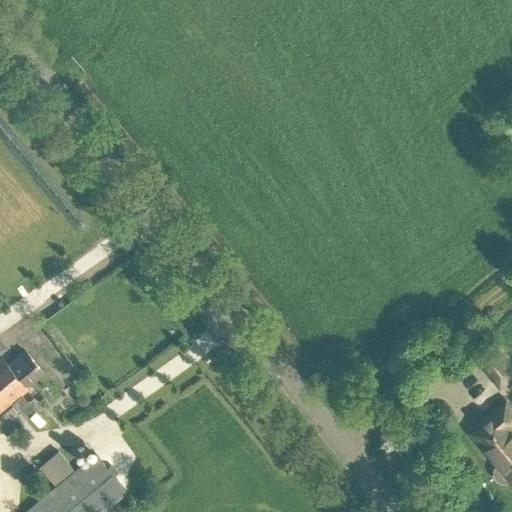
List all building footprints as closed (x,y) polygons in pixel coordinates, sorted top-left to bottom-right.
[(74,371),(66,361),(96,337),(89,328),(74,310),(37,341),(52,360),(50,362),(64,379),(74,371)] [(209,329),(183,341),(189,355),(215,342),(209,329)] [(507,381),(511,377),(511,360),(494,339),(481,349),(507,381)] [(0,355),(0,408),(26,387),(24,384),(42,370),(24,349),(7,363),(0,355)] [(511,402),(507,397),(468,431),(496,463),(493,466),(492,468),(491,471),(492,474),(495,478),(498,481),(500,482),(503,482),(507,482),(509,480),(511,483),(511,402)] [(99,436),(96,415),(69,418),(71,439),(99,436)] [(33,427),(33,441),(50,441),(50,427),(33,427)] [(52,488),(23,511),(99,511),(126,490),(95,453),(74,470),(52,488)]
